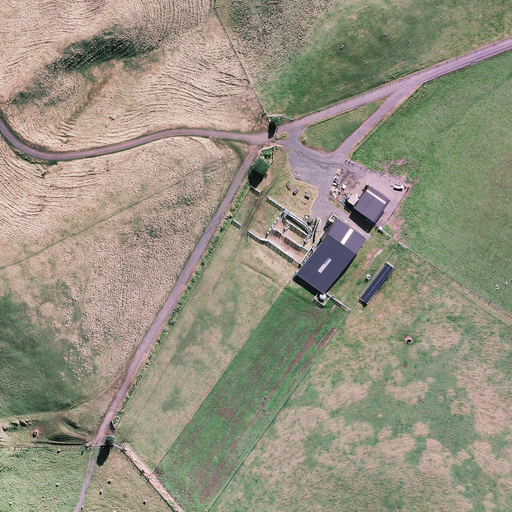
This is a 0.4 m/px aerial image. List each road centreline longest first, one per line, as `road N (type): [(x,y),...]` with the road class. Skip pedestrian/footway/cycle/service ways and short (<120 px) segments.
road 1 (track): [(74,511),(138,358),(260,139),(186,133),(60,157),(27,149),(0,120)]
road 2 (track): [(399,189),(355,166),(260,139),(511,43)]
